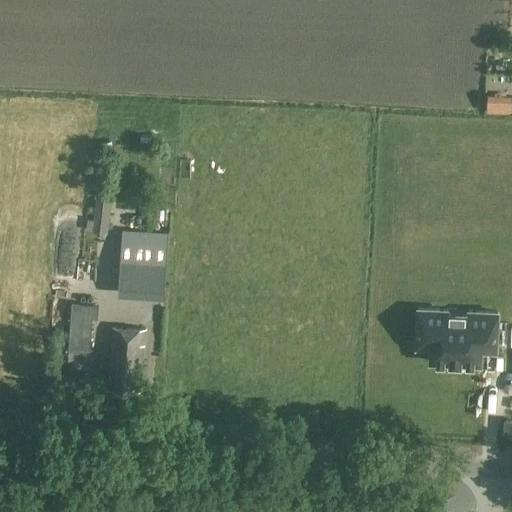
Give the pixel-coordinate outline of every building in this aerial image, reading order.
[(122,260),(119,295),(140,297),(141,282),(166,283),(167,263),(122,260)] [(417,329),(417,330),(419,330),(432,331),(431,347),(431,360),(430,360),(430,362),(432,362),(432,361),(479,364),(481,364),(481,362),(481,350),(482,339),(495,340),(497,341),(497,339),(498,314),(498,312),(496,312),(496,313),(470,311),(468,311),(468,313),(469,313),(469,315),(447,314),(447,312),(448,312),(448,310),(446,310),(420,309),(418,309),(418,310),(419,310),(418,329),(417,329)] [(91,354),(93,314),(73,313),(72,353),(91,354)] [(140,391),(145,329),(113,327),(108,389),(140,391)] [(0,511),(12,511),(13,500),(0,499),(0,511)]
